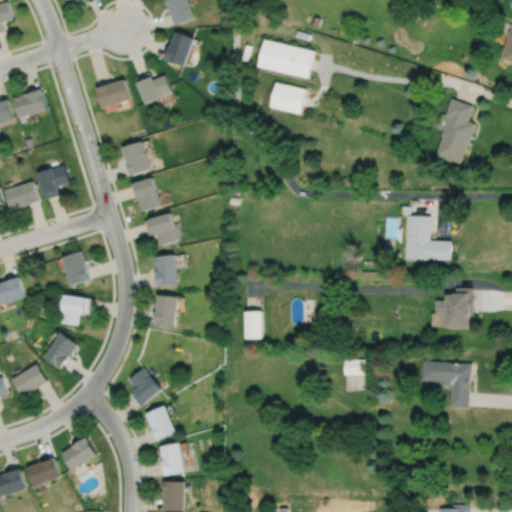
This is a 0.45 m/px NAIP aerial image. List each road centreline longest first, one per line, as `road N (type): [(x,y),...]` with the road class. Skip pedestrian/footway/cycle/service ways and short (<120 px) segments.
road 1 (residential): [(40,0),(125,270),(121,329),(85,392)]
road 2 (residential): [(85,392),(120,434),(132,475),(131,511)]
